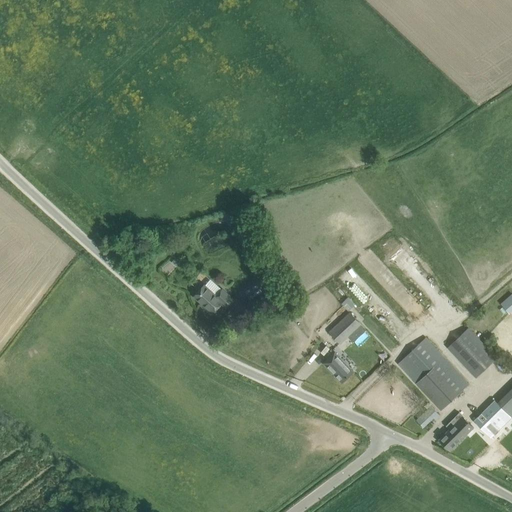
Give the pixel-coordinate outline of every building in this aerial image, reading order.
[(240,292),(246,302),(266,290),(260,280),(240,292)] [(226,308),(234,299),(223,289),(217,295),(204,284),(194,296),(204,306),(203,307),(211,315),(221,304),(226,308)] [(511,293),(501,303),(509,313),(511,310),(511,293)] [(330,332),(340,343),(361,324),(350,313),(330,332)] [(446,348),(476,378),(498,357),(468,327),(446,348)] [(398,363),(442,410),(449,403),(469,384),(426,338),(398,363)] [(335,352),(324,363),(342,382),(353,371),(335,352)] [(495,400),(475,420),(479,425),(491,437),(511,416),(495,400)] [(416,420),(423,427),(438,413),(431,406),(416,420)] [(450,450),(474,426),(459,412),(446,425),(450,428),(439,439),(450,450)]
